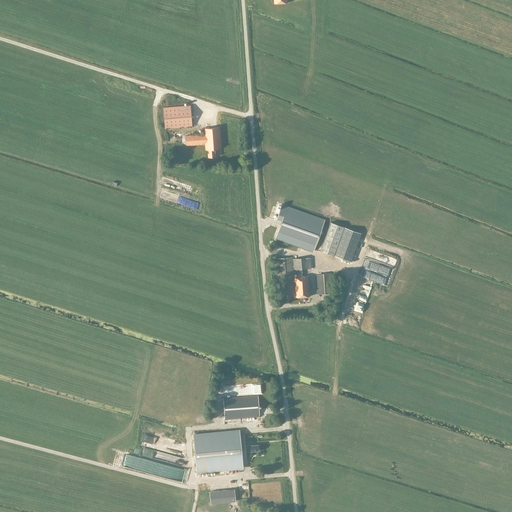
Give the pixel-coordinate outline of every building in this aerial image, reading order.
[(190,105),(163,108),(165,128),(192,126),(190,105)] [(203,115),(202,115),(203,122),(208,122),(207,118),(211,118),(211,110),(203,110),(203,115)] [(202,134),(185,136),(186,146),(205,144),(206,150),(208,150),(208,157),(215,157),(214,150),(222,149),(220,127),(201,129),(202,134)] [(277,216),(276,216),(276,215),(275,215),(274,215),(274,216),(274,217),(275,218),(276,218),(277,218),(277,219),(282,221),(275,238),(313,251),(320,233),(322,234),(323,232),(320,231),(324,220),(287,206),(281,205),(277,216)] [(330,222),(320,250),(350,261),(360,233),(330,222)] [(366,270),(374,244),(368,242),(359,268),(366,270)] [(292,257),(276,258),(279,294),(293,293),(294,297),(310,296),(308,275),(302,276),(302,269),(311,268),(310,257),(293,258),(294,269),(296,269),(297,276),(294,277),(292,257)] [(377,263),(375,267),(371,265),(369,270),(373,272),(374,269),(380,272),(382,266),(377,263)] [(359,293),(363,273),(356,272),(353,292),(359,293)] [(332,273),(316,274),(317,294),(333,293),(332,273)] [(349,316),(349,318),(344,317),(342,325),(352,327),(354,317),(349,316)] [(258,396),(223,399),(225,418),(259,416),(258,396)] [(176,438),(152,430),(150,437),(174,444),(176,438)] [(240,435),(239,430),(193,435),(196,472),(243,468),(242,463),(246,463),(245,450),(250,449),(251,451),(259,450),(258,444),(250,445),(250,446),(245,446),(244,435),(240,435)] [(183,468),(186,457),(151,446),(149,452),(163,457),(163,458),(167,459),(166,461),(170,462),(170,464),(183,468)] [(176,479),(178,471),(150,463),(148,471),(176,479)] [(234,489),(209,492),(211,504),(235,502),(234,489)]
